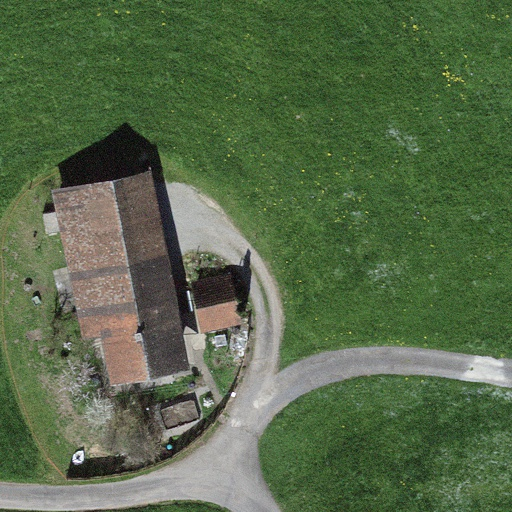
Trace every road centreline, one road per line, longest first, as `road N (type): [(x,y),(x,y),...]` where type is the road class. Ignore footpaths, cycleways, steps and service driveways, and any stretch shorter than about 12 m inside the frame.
road 1 (unclassified): [(511,378),(335,361),(250,409),(226,466)]
road 2 (unclassified): [(226,466),(110,496),(0,495)]
